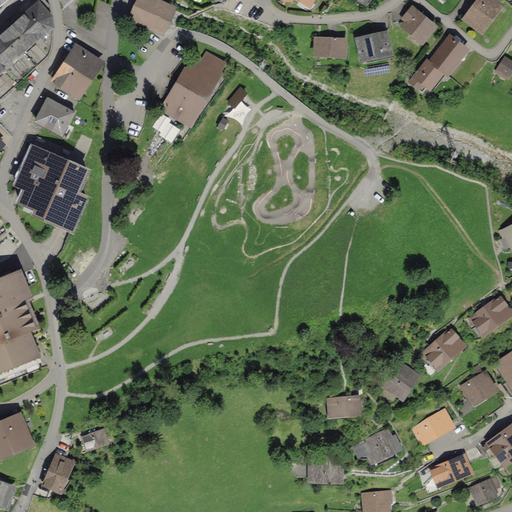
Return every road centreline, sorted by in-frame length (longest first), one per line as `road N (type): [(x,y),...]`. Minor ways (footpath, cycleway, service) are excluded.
road 1 (residential): [(116,0),(106,75),(105,254),(77,294),(51,301)]
road 2 (residential): [(51,301),(61,393),(25,506)]
road 3 (residential): [(52,0),(55,60),(0,188)]
road 4 (residential): [(265,0),(290,16),(319,19),(354,18),(394,0)]
road 5 (residential): [(511,37),(484,55),(417,0)]
